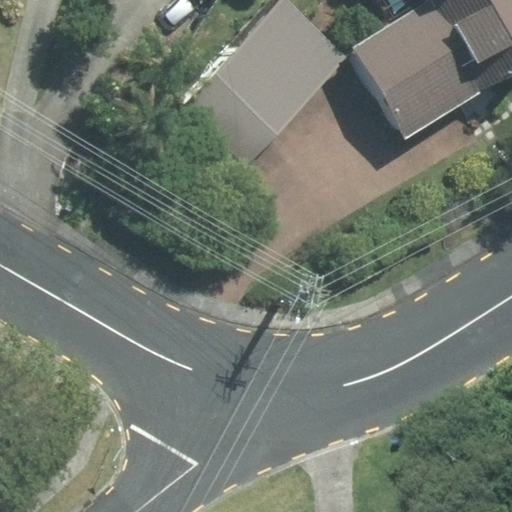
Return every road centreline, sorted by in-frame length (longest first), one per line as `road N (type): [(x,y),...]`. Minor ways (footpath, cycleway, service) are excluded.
road 1 (secondary): [(276,383),(162,353),(0,267)]
road 2 (secondary): [(511,297),(375,374),(276,383)]
road 3 (residential): [(137,511),(276,383)]
